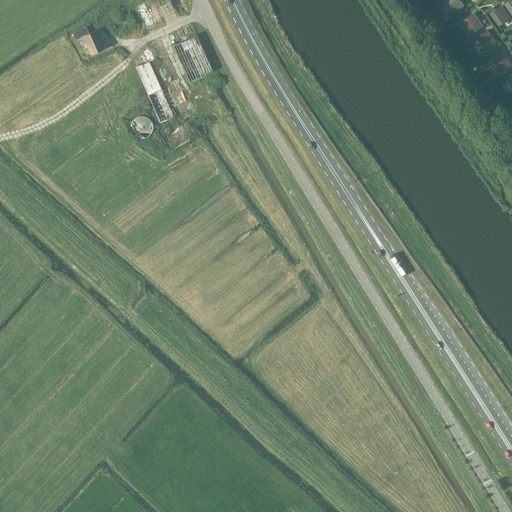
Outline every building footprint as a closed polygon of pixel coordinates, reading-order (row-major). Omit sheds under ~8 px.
[(459,0),(446,0),(443,2),(452,14),(463,6),(459,0)] [(511,17),(511,16),(511,0),(510,0),(508,2),(506,0),(503,0),(501,2),(511,17)] [(497,26),(509,18),(501,6),(493,12),(491,8),(487,11),(497,26)] [(471,33),(482,26),(473,14),(463,21),(471,33)] [(82,37),(90,55),(103,49),(95,31),(88,34),(86,27),(73,33),(76,39),(82,37)] [(485,50),(496,43),(487,31),(477,38),(485,50)] [(492,60),(500,72),(501,73),(511,66),(503,53),(492,60)]
